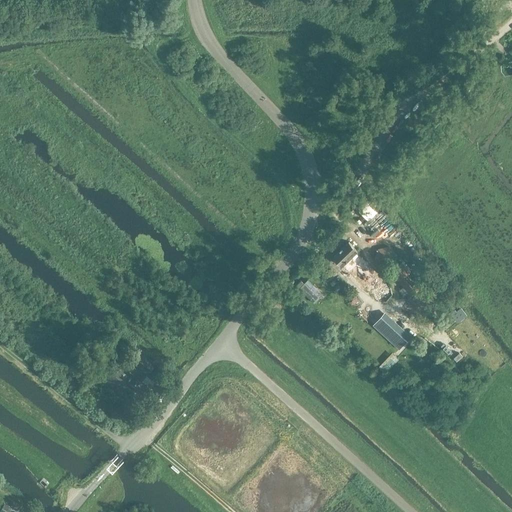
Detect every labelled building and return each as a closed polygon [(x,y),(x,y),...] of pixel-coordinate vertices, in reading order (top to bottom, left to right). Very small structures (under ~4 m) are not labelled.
[(487,9),(486,20),(501,20),(501,10),(487,9)] [(378,276),(357,254),(360,251),(349,241),(332,257),(344,269),(342,271),(345,275),(348,272),(365,289),(378,276)] [(387,254),(387,253),(386,251),(385,249),(383,247),(381,247),(378,247),(376,248),(374,250),(374,253),(374,255),(375,257),(377,259),(380,260),(382,260),(384,258),(386,256),(387,254)] [(399,290),(406,299),(421,287),(401,262),(391,270),(403,286),(399,290)] [(388,297),(382,295),(381,299),(372,295),(369,302),(384,308),(388,297)] [(373,325),(398,349),(415,331),(400,317),(401,315),(391,306),(373,325)] [(467,315),(461,307),(457,311),(455,309),(450,313),(458,322),(467,315)] [(135,346),(125,358),(145,375),(155,363),(135,346)] [(144,385),(114,360),(101,376),(131,401),(144,385)] [(441,393),(442,376),(429,375),(429,392),(441,393)]
